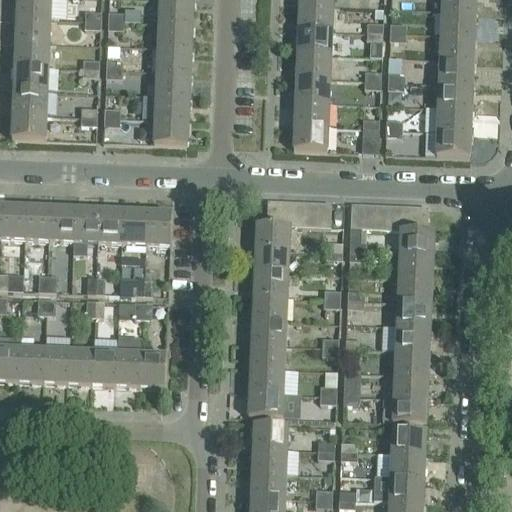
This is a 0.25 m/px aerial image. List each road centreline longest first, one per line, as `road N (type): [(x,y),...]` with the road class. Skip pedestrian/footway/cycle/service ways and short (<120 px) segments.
road 1 (residential): [(488,210),(470,511)]
road 2 (residential): [(221,179),(456,191),(488,210)]
road 3 (residential): [(199,434),(205,179)]
road 4 (residential): [(0,169),(205,179)]
road 5 (residential): [(199,434),(0,424)]
road 6 (residential): [(221,179),(229,0)]
